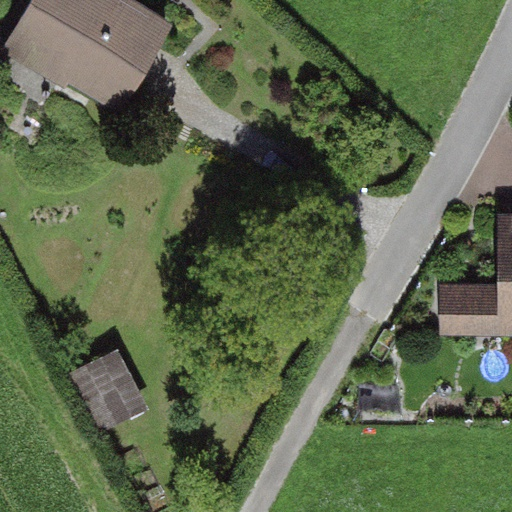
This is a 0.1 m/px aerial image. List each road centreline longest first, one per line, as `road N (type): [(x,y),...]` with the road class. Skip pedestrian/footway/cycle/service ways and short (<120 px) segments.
road 1 (residential): [(511,47),(438,209),(370,322)]
road 2 (track): [(370,322),(266,511)]
